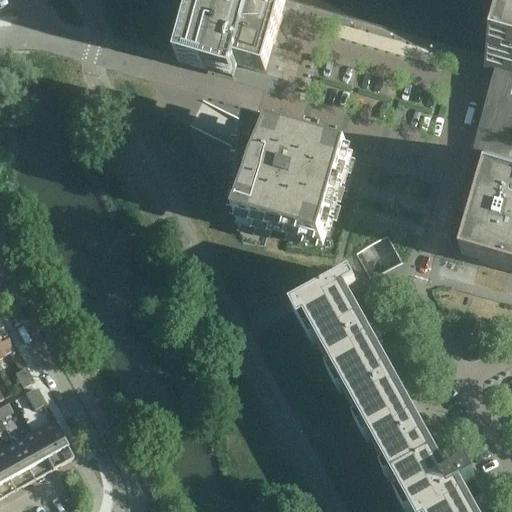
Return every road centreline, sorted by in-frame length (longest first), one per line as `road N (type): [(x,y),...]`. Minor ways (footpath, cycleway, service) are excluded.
road 1 (residential): [(0,39),(50,42),(448,156)]
road 2 (residential): [(511,466),(416,295),(452,172),(448,156)]
road 3 (tertiary): [(125,511),(122,481),(9,275)]
